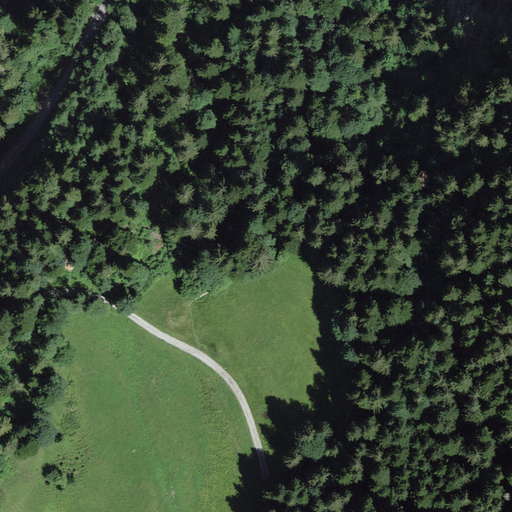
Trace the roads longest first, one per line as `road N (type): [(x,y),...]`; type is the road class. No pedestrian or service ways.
road 1 (track): [(0,311),(44,290),(87,288),(200,355)]
road 2 (unclassified): [(104,0),(34,143),(0,171)]
road 3 (track): [(200,355),(227,375),(245,408),(263,459),(266,511)]
